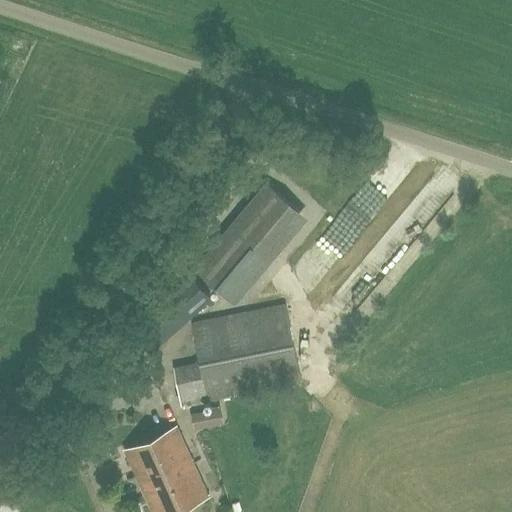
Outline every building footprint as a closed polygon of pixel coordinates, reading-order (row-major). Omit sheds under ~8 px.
[(250,193),(258,179),(249,174),(241,188),(250,193)] [(398,234),(419,249),(464,189),(443,174),(398,234)] [(226,295),(299,211),(267,184),(195,268),(226,295)] [(357,271),(362,276),(371,267),(384,279),(412,249),(393,232),(357,271)] [(210,297),(188,274),(129,330),(151,353),(210,297)] [(181,405),(300,381),(285,304),(192,323),(199,362),(174,367),(181,405)] [(221,405),(195,414),(201,433),(227,424),(221,405)] [(192,459),(188,460),(185,453),(188,452),(177,426),(125,450),(153,511),(173,511),(209,496),(192,459)] [(0,511),(15,511),(36,481),(15,467),(0,491),(0,511)]
